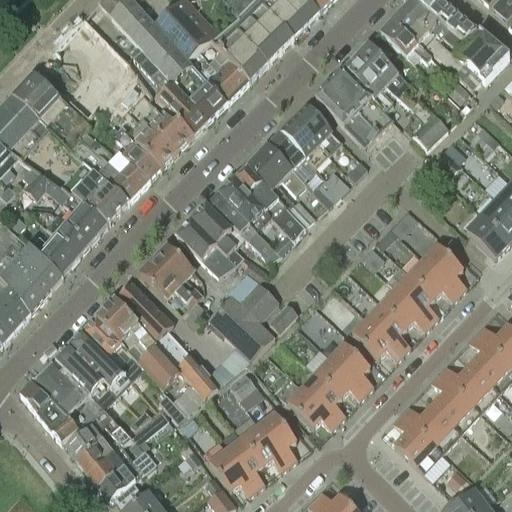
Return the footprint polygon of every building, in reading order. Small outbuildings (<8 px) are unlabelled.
[(130,6),(125,0),(109,0),(99,11),(110,23),(141,57),(172,91),(187,107),(189,112),(206,131),(227,110),(199,81),(185,95),(178,87),(194,73),(189,67),(187,69),(153,31),(155,30),(132,4),(130,6)] [(218,0),(239,26),(230,32),(268,71),(319,21),(295,0),(218,0)] [(295,0),(319,21),(338,0),(295,0)] [(433,0),(417,0),(413,4),(430,19),(441,7),(433,0)] [(498,0),(475,0),(489,11),(498,0)] [(511,0),(503,0),(492,13),(503,23),(511,12),(511,0)] [(186,3),(155,30),(153,31),(187,69),(189,67),(212,48),(220,41),(186,3)] [(410,8),(402,17),(439,49),(444,44),(460,59),(467,51),(466,50),(465,49),(448,34),(430,19),(413,4),(410,8)] [(441,7),(430,19),(448,34),(459,22),(441,7)] [(511,12),(503,23),(507,27),(511,21),(511,12)] [(402,17),(391,28),(430,63),(433,60),(448,73),(451,69),(460,77),(465,71),(455,63),(439,49),(402,17)] [(459,22),(448,34),(465,49),(466,50),(477,37),(476,37),(477,37),(459,22)] [(85,26),(36,78),(89,125),(105,107),(100,102),(130,73),(85,26)] [(391,28),(380,40),(406,64),(413,57),(428,70),(432,65),(430,63),(391,28)] [(230,32),(220,41),(212,48),(227,65),(250,88),(268,71),(230,32)] [(460,59),(455,63),(465,71),(481,86),(483,87),(485,89),(505,68),(509,64),(479,39),(467,51),(460,59)] [(404,98),(410,91),(409,90),(401,83),(399,81),(369,51),(357,64),(387,94),(386,94),(391,99),(399,106),(403,102),(402,100),(404,98)] [(172,91),(141,57),(133,64),(157,90),(156,108),(167,120),(168,119),(192,145),(206,131),(189,112),(187,107),(172,91)] [(250,88),(227,65),(221,71),(215,64),(210,69),(239,99),(250,88)] [(387,94),(357,64),(344,78),(386,117),(391,112),(380,100),(386,94),(387,94)] [(239,99),(210,69),(198,80),(199,81),(227,110),(239,99)] [(460,77),(455,83),(472,99),(483,87),(481,86),(465,71),(460,77)] [(386,117),(344,78),(316,104),(361,151),(365,147),(368,151),(395,126),(386,117)] [(34,81),(24,92),(80,145),(86,138),(91,134),(84,128),(62,106),(34,81)] [(456,87),(446,97),(460,111),(470,100),(456,87)] [(13,102),(12,104),(50,138),(69,157),(80,145),(24,92),(13,102)] [(448,103),(441,111),(458,127),(465,120),(448,103)] [(0,116),(0,151),(11,162),(12,161),(18,166),(21,169),(23,166),(33,156),(41,148),(42,147),(49,139),(50,138),(12,104),(3,113),(0,116)] [(448,138),(426,115),(419,108),(417,110),(411,116),(415,121),(419,125),(424,130),(413,141),(412,142),(428,158),(448,138)] [(280,140),(311,171),(316,177),(329,164),(342,151),(335,145),(307,113),(280,140)] [(122,133),(117,138),(124,145),(127,142),(161,177),(162,176),(163,175),(192,145),(168,119),(167,120),(164,123),(155,114),(129,140),(122,133)] [(472,145),(488,160),(500,146),(484,131),(472,145)] [(113,134),(107,140),(123,156),(121,158),(152,186),(161,177),(127,142),(124,145),(117,138),(113,134)] [(86,138),(80,145),(139,199),(150,188),(150,187),(152,186),(121,158),(114,165),(86,138)] [(311,171),(280,140),(268,153),(293,179),(301,171),(306,176),(311,171)] [(80,145),(69,157),(81,169),(82,171),(85,168),(99,180),(130,210),(130,209),(139,199),(80,145)] [(0,151),(0,183),(1,184),(11,173),(6,168),(11,162),(0,151)] [(247,174),(288,217),(295,211),(278,193),(283,189),(296,203),(306,193),(293,179),(268,153),(247,174)] [(444,156),(433,169),(451,186),(462,174),(444,156)] [(82,171),(59,195),(61,197),(108,231),(109,232),(130,210),(99,180),(85,168),(82,171)] [(365,173),(360,168),(347,181),(355,188),(368,176),(365,173)] [(32,174),(22,184),(28,190),(39,179),(32,174)] [(247,174),(234,188),(264,219),(264,220),(266,221),(266,220),(294,249),(305,235),(288,217),(247,174)] [(314,195),(326,185),(318,176),(307,187),(314,195)] [(28,190),(24,194),(38,207),(46,198),(70,220),(66,225),(93,249),(108,231),(61,197),(59,195),(39,179),(28,190)] [(334,179),(326,187),(342,203),(350,195),(349,194),(348,193),(334,179)] [(326,187),(319,194),(335,211),(342,203),(326,187)] [(266,221),(264,220),(234,188),(219,202),(257,239),(271,226),(266,220),(266,221)] [(511,190),(497,206),(511,220),(511,190)] [(9,193),(0,203),(7,209),(16,199),(9,193)] [(272,254),(257,239),(219,202),(210,211),(234,236),(260,262),(269,270),(281,263),(272,254)] [(511,220),(497,206),(482,221),(511,249),(511,248),(511,220)] [(288,217),(305,235),(314,226),(316,225),(298,207),(295,211),(288,217)] [(232,257),(243,266),(244,264),(236,255),(238,254),(228,243),(232,239),(207,214),(191,230),(224,264),(232,257)] [(62,221),(51,233),(56,237),(82,261),(93,249),(66,225),(62,221)] [(511,249),(482,221),(467,238),(496,265),(511,249)] [(409,222),(394,239),(404,247),(418,231),(409,222)] [(19,224),(9,235),(16,242),(26,231),(19,224)] [(16,242),(9,235),(8,236),(0,228),(0,287),(32,319),(63,284),(36,260),(30,255),(29,255),(15,242),(16,242)] [(224,264),(191,230),(177,244),(217,286),(236,273),(243,266),(232,257),(224,264)] [(56,237),(36,260),(63,284),(64,284),(63,283),(82,261),(56,237)] [(281,263),(294,249),(287,242),(285,240),(272,254),(281,263)] [(365,263),(377,274),(386,264),(374,253),(365,263)] [(438,253),(423,268),(460,303),(467,295),(456,284),(463,277),(438,253)] [(196,310),(197,309),(203,303),(186,287),(193,279),(167,254),(153,268),(196,310)] [(196,310),(153,268),(140,281),(166,307),(174,299),(182,307),(174,314),(195,335),(209,321),(197,309),(196,310)] [(251,268),(244,277),(260,289),(267,280),(251,268)] [(423,268),(409,283),(435,307),(443,299),(454,310),(460,303),(423,268)] [(401,272),(388,285),(394,292),(408,279),(401,272)] [(435,307),(409,283),(395,297),(432,332),(439,325),(428,314),(435,307)] [(32,319),(0,287),(0,310),(22,331),(32,319)] [(131,292),(115,308),(156,351),(181,380),(190,391),(204,406),(204,407),(205,408),(221,394),(193,362),(189,365),(166,340),(174,333),(131,292)] [(395,297),(381,312),(407,336),(414,329),(425,339),(432,332),(395,297)] [(259,330),(231,303),(209,326),(252,367),(274,344),(259,330)] [(173,387),(181,380),(156,351),(115,308),(96,326),(127,359),(163,397),(173,387)] [(22,331),(0,310),(0,331),(12,343),(22,331)] [(287,311),(269,330),(279,340),(297,322),(287,311)] [(381,312),(368,326),(404,362),(411,355),(400,344),(407,336),(381,312)] [(319,313),(302,329),(328,357),(346,341),(319,313)] [(127,359),(96,326),(82,340),(112,371),(125,384),(131,377),(120,365),(127,359)] [(404,362),(368,326),(353,342),(379,366),(386,358),(397,369),(404,362)] [(0,331),(0,352),(2,354),(12,343),(0,331)] [(511,374),(511,336),(508,332),(496,344),(484,333),(477,341),(511,374)] [(82,340),(54,368),(85,397),(112,371),(82,340)] [(499,400),(511,386),(511,374),(477,341),(469,349),(481,361),(470,373),(499,400)] [(344,351),(330,366),(367,401),(374,393),(363,382),(370,375),(344,351)] [(330,366),(316,381),(342,405),(349,397),(360,408),(367,401),(330,366)] [(54,368),(42,380),(67,405),(88,429),(103,415),(85,397),(54,368)] [(480,420),(499,400),(470,373),(458,385),(446,373),(439,382),(480,420)] [(33,389),(31,391),(57,417),(78,438),(79,437),(88,429),(67,405),(42,380),(33,389)] [(245,381),(230,394),(242,408),(257,395),(245,381)] [(342,405),(316,381),(302,395),(339,430),(346,423),(334,412),(342,405)] [(432,413),(461,440),(480,420),(439,382),(431,390),(443,401),(432,413)] [(57,417),(31,391),(20,402),(35,420),(52,439),(62,451),(78,438),(57,417)] [(172,407),(186,423),(204,407),(204,406),(190,391),(172,407)] [(339,430),(302,395),(288,410),(314,435),(321,427),(332,438),(339,430)] [(401,422),(442,460),(461,440),(432,413),(421,425),(409,414),(401,422)] [(258,433),(289,473),(297,467),(287,455),(296,448),(275,420),(258,433)] [(423,481),(442,460),(401,422),(394,430),(406,441),(394,453),(423,481)] [(77,469),(103,447),(98,440),(110,430),(104,423),(65,455),(77,469)] [(120,432),(111,440),(122,453),(131,445),(120,432)] [(258,433),(242,445),(263,473),(272,467),(281,479),(289,473),(258,433)] [(242,445),(226,457),(257,498),(264,492),(255,479),(263,473),(242,445)] [(103,447),(77,469),(88,484),(118,459),(117,458),(118,457),(113,451),(109,453),(103,447)] [(137,449),(136,450),(131,455),(139,464),(146,457),(145,457),(137,449)] [(257,498),(226,457),(209,470),(231,498),(239,492),(248,504),(257,498)] [(118,459),(88,484),(98,495),(131,468),(127,462),(120,468),(117,464),(120,461),(118,459)] [(137,475),(131,468),(98,495),(110,510),(136,488),(130,481),(137,475)] [(214,503),(222,496),(214,485),(205,492),(213,502),(214,503)] [(214,503),(213,502),(206,507),(210,511),(234,511),(222,496),(214,503)] [(485,511),(473,496),(453,511),(485,511)] [(159,511),(148,498),(131,511),(159,511)] [(315,507),(319,511),(348,511),(340,503),(333,510),(322,499),(315,507)]
